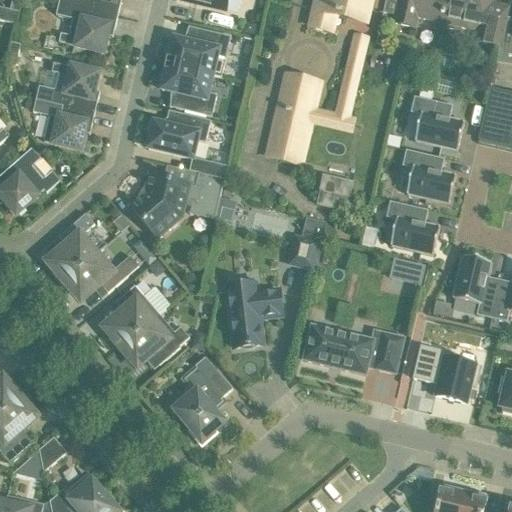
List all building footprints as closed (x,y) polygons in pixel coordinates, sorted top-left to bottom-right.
[(13,0),(10,11),(19,13),(22,0),(20,0),(13,0)] [(60,0),(59,4),(118,18),(121,4),(116,3),(116,0),(60,0)] [(181,0),(181,2),(227,13),(229,0),(181,0)] [(317,0),(311,30),(333,36),(337,20),(368,28),(374,0),(317,0)] [(399,0),(393,26),(416,31),(418,20),(446,26),(445,29),(461,33),(461,30),(463,30),(469,0),(399,0)] [(477,43),(500,49),(509,8),(491,4),(492,0),(469,0),(463,30),(479,34),(477,43)] [(109,29),(115,31),(118,18),(59,4),(56,17),(73,21),(69,37),(61,35),(59,44),(103,54),(109,29)] [(0,22),(16,26),(19,13),(10,11),(0,8),(0,22)] [(511,20),(507,20),(497,65),(511,67),(511,20)] [(244,33),(253,35),(255,27),(251,26),(245,29),(244,33)] [(168,60),(166,66),(214,77),(214,78),(222,80),(231,42),(231,40),(195,33),(192,45),(186,46),(186,43),(174,41),(170,60),(168,60)] [(410,44),(378,37),(376,45),(408,52),(410,44)] [(11,44),(8,57),(18,60),(21,46),(11,44)] [(478,77),(493,80),(498,57),(485,54),(485,55),(477,53),(475,61),(481,63),(478,77)] [(40,88),(36,101),(95,115),(99,101),(93,100),(98,75),(54,65),(52,74),(48,73),(44,89),(40,88)] [(176,111),(212,119),(218,97),(209,95),(214,78),(214,77),(166,66),(165,72),(167,72),(162,92),(174,95),(176,93),(179,99),(176,111)] [(289,75),(269,161),(304,169),(323,83),(289,75)] [(485,145),(511,150),(511,92),(496,89),(485,145)] [(419,100),(431,103),(433,94),(421,91),(419,100)] [(414,99),(411,115),(421,117),(415,143),(458,153),(465,125),(450,121),(453,108),(431,103),(419,100),(414,99)] [(29,100),(26,108),(34,110),(36,101),(29,100)] [(92,128),(95,115),(36,101),(34,110),(33,114),(50,118),(44,143),(81,151),(86,127),(92,128)] [(206,145),(212,123),(176,114),(173,126),(167,129),(163,123),(152,120),(149,133),(152,134),(148,151),(194,162),(198,143),(206,145)] [(0,146),(10,138),(4,131),(0,134),(0,146)] [(18,131),(16,136),(19,140),(24,139),(26,135),(23,131),(18,131)] [(47,195),(61,183),(52,173),(46,179),(35,167),(41,161),(32,150),(0,178),(0,196),(0,197),(17,216),(45,192),(47,195)] [(406,152),(402,169),(412,171),(406,197),(450,207),(456,178),(442,175),(445,162),(406,152)] [(198,161),(195,173),(195,174),(199,175),(199,174),(225,181),(228,169),(198,161)] [(143,200),(132,210),(157,239),(181,218),(184,207),(185,204),(192,205),(218,211),(219,207),(222,195),(222,191),(225,181),(199,174),(199,175),(196,189),(164,181),(151,178),(148,192),(143,200)] [(316,207),(346,214),(349,199),(320,192),(316,207)] [(390,203),(386,220),(396,222),(391,248),(433,258),(440,229),(425,226),(428,212),(390,203)] [(86,216),(79,222),(60,239),(68,248),(49,264),(57,274),(55,276),(63,285),(96,256),(81,238),(95,226),(86,216)] [(129,227),(121,218),(114,224),(121,234),(129,227)] [(313,271),(319,244),(296,239),(294,245),(283,242),(281,253),(292,255),(289,266),(313,271)] [(147,248),(139,255),(150,267),(158,260),(147,248)] [(112,274),(96,256),(63,285),(71,294),(73,292),(82,302),(100,286),(108,295),(140,268),(131,258),(112,274)] [(463,258),(453,301),(479,307),(477,317),(492,321),(501,282),(488,279),(491,264),(463,258)] [(165,271),(158,262),(150,269),(154,275),(160,275),(165,271)] [(421,286),(425,268),(413,265),(409,283),(421,286)] [(511,284),(501,282),(492,321),(507,324),(509,314),(511,314),(511,284)] [(234,350),(241,349),(243,350),(245,350),(248,350),(249,350),(252,350),(253,349),(256,348),(257,347),(263,346),(260,320),(283,317),(280,292),(257,295),(256,285),(227,289),(234,350)] [(111,341),(119,351),(160,316),(135,288),(116,304),(124,314),(106,330),(114,339),(111,341)] [(160,316),(119,351),(128,360),(130,358),(138,367),(149,358),(157,368),(165,361),(187,342),(190,339),(188,337),(181,329),(175,334),(160,316)] [(356,348),(358,339),(312,328),(304,362),(331,369),(332,366),(339,368),(338,370),(366,377),(368,369),(396,376),(404,340),(375,333),(371,351),(356,348)] [(193,350),(202,352),(207,337),(202,336),(196,339),(193,350)] [(421,348),(413,381),(438,387),(435,398),(467,406),(471,388),(477,389),(482,368),(452,361),(454,355),(421,348)] [(206,359),(205,359),(195,368),(197,370),(185,381),(191,387),(184,393),(190,400),(176,412),(184,421),(182,423),(203,447),(230,423),(227,420),(223,424),(213,412),(223,403),(222,401),(233,391),(206,359)] [(511,377),(507,376),(506,379),(503,378),(498,396),(502,397),(499,409),(502,410),(501,414),(511,416),(511,377)] [(0,417),(23,397),(15,388),(12,390),(4,381),(0,384),(0,417)] [(31,407),(23,397),(0,417),(0,452),(11,465),(35,445),(23,430),(36,418),(28,409),(31,407)] [(45,474),(67,454),(54,439),(40,452),(44,474),(45,474)] [(121,511),(111,501),(109,503),(87,477),(67,494),(64,491),(50,503),(51,511),(121,511)] [(443,488),(443,489),(441,495),(442,495),(440,502),(437,511),(461,511),(466,492),(445,487),(444,487),(443,488)] [(484,511),(486,506),(488,500),(488,499),(488,498),(487,498),(487,497),(486,497),(486,496),(466,492),(465,497),(461,511),(484,511)] [(6,506),(4,511),(51,511),(50,503),(45,506),(8,497),(6,506)]
